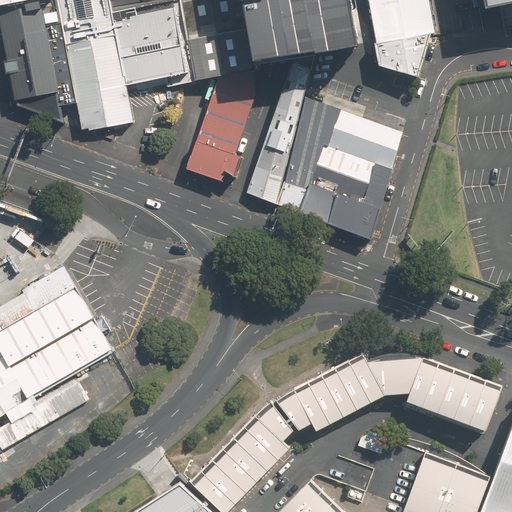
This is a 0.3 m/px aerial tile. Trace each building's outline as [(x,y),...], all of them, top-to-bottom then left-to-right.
[(64,123),(39,0),(35,0),(0,6),(0,7),(12,75),(18,106),(64,123)] [(79,103),(60,0),(39,0),(61,106),(79,103)] [(113,19),(109,0),(60,0),(84,131),(136,123),(127,84),(113,19)] [(112,0),(115,13),(182,1),(181,0),(112,0)] [(241,0),(181,0),(182,1),(196,81),(219,77),(252,71),(256,70),(254,67),(241,0)] [(343,0),(242,0),(254,67),(294,60),(315,56),(352,50),(351,42),(343,0)] [(428,0),(369,0),(378,42),(374,43),(375,46),(379,65),(417,76),(426,33),(435,33),(428,0)] [(511,0),(482,0),(485,9),(511,3),(511,0)] [(127,84),(187,72),(174,7),(113,19),(127,84)] [(315,56),(294,60),(248,193),(277,204),(308,84),(315,56)] [(257,94),(252,71),(219,77),(186,169),(222,182),(226,172),(239,178),(244,157),(238,153),(257,94)] [(372,239),(407,120),(308,84),(277,204),(372,239)] [(13,235),(16,238),(14,240),(23,247),(25,245),(30,248),(35,241),(19,228),(13,235)] [(394,266),(391,272),(408,279),(410,273),(394,266)] [(0,419),(7,415),(10,421),(0,426),(0,442),(3,448),(86,399),(78,385),(35,410),(29,399),(111,350),(102,335),(111,330),(106,322),(101,313),(92,318),(63,269),(9,301),(0,305),(0,419)] [(272,399),(191,481),(222,511),(227,511),(299,440),(383,393),(408,393),(405,406),(484,434),(502,386),(420,355),(400,352),(382,354),(364,359),(362,354),(272,399)] [(511,511),(511,423),(479,511),(511,511)] [(471,511),(483,481),(421,458),(401,511),(471,511)] [(132,478),(140,490),(144,496),(152,490),(147,484),(153,479),(145,468),(132,478)] [(130,511),(218,511),(184,480),(174,486),(130,511)] [(339,511),(308,480),(278,511),(279,511),(339,511)] [(136,493),(127,482),(102,501),(108,509),(124,497),(130,504),(139,497),(136,493)] [(365,491),(350,487),(347,497),(362,502),(365,491)] [(105,511),(100,503),(91,510),(92,511),(105,511)]
